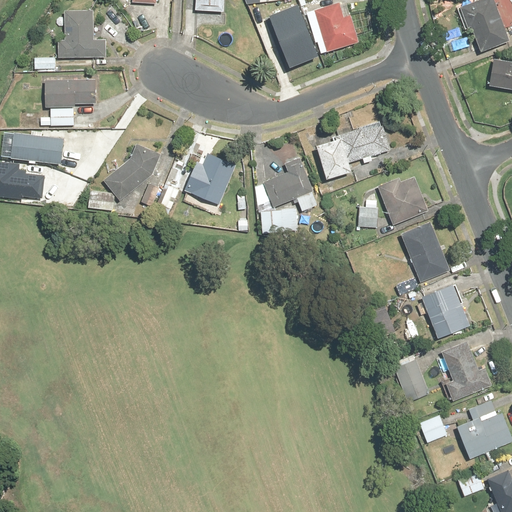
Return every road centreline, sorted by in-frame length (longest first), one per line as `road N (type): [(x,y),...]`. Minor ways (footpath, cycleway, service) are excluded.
road 1 (residential): [(164,66),(227,105),(260,114),(416,57)]
road 2 (residential): [(462,169),(511,293)]
road 3 (residential): [(416,57),(462,169)]
